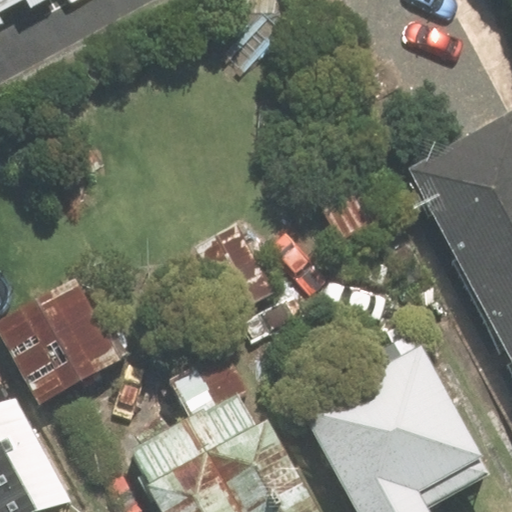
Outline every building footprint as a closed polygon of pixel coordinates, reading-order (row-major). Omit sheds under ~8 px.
[(0,0),(0,11),(20,0),(0,0)] [(511,117),(406,175),(511,365),(511,117)] [(312,203),(335,244),(379,219),(356,178),(312,203)] [(193,256),(231,324),(276,299),(238,231),(193,256)] [(49,414),(124,373),(76,287),(1,328),(49,414)] [(299,415),(352,511),(422,511),(417,501),(479,467),(415,351),(299,415)] [(188,427),(234,402),(247,395),(224,354),(165,386),(188,427)] [(0,511),(71,511),(12,401),(0,406),(0,511)] [(127,460),(145,493),(252,434),(234,402),(188,427),(127,460)] [(145,493),(155,511),(310,511),(263,428),(252,434),(145,493)]
